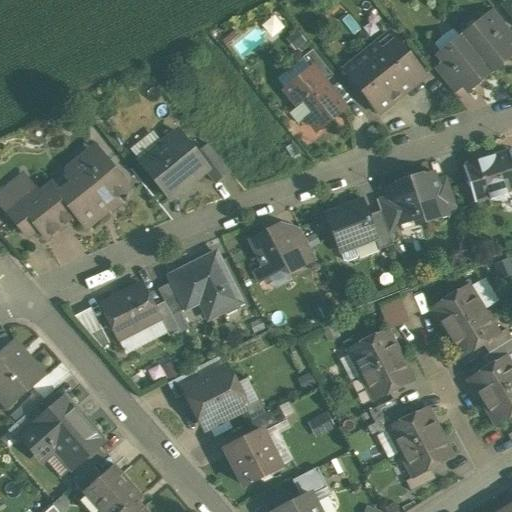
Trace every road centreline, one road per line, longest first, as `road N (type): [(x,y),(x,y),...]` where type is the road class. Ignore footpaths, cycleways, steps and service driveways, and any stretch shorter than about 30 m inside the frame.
road 1 (residential): [(28,304),(212,221),(511,118)]
road 2 (residential): [(28,304),(207,511)]
road 3 (residential): [(493,486),(412,332)]
